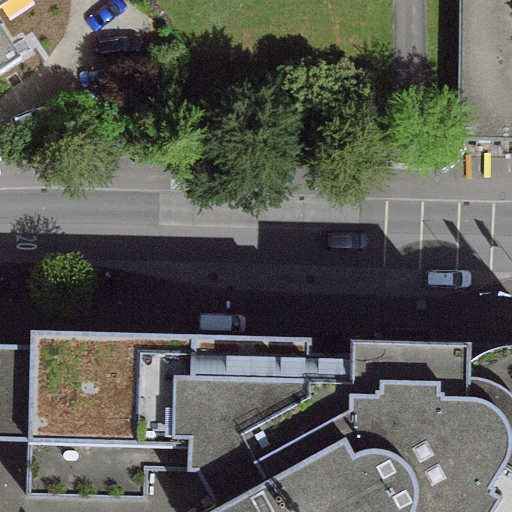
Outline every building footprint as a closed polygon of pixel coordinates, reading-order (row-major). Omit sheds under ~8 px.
[(0,0),(0,72),(24,56),(0,10),(0,5),(8,0),(0,0)] [(455,0),(453,141),(511,142),(511,33),(510,33),(509,0),(455,0)] [(26,347),(24,442),(22,497),(142,500),(143,470),(192,471),(211,506),(200,511),(511,511),(511,352),(506,352),(491,355),(477,360),(465,369),(466,344),(346,341),(346,356),(306,355),(306,340),(27,332),(26,347)] [(0,441),(24,442),(26,347),(0,346),(0,441)] [(200,511),(211,506),(192,471),(143,470),(142,500),(22,497),(24,442),(0,441),(0,511),(200,511)]
